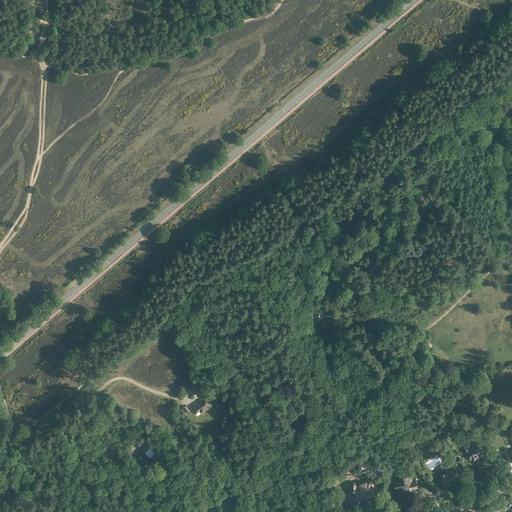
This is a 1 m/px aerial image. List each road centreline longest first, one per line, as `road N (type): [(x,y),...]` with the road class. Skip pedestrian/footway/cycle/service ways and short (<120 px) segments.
road 1 (track): [(511,70),(273,246),(195,283),(145,337),(16,442)]
road 2 (secondary): [(412,0),(0,354)]
road 3 (track): [(181,399),(121,377),(17,449)]
